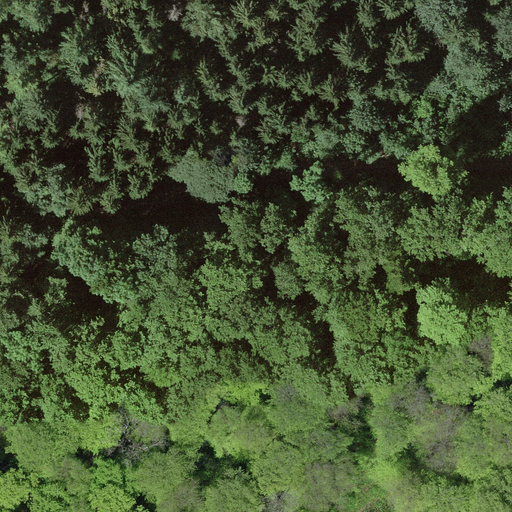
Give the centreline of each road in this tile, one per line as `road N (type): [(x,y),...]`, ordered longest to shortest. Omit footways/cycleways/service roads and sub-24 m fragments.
road 1 (track): [(0,145),(23,179),(81,210),(109,212),(430,170),(511,172)]
road 2 (track): [(0,271),(81,210),(234,125)]
